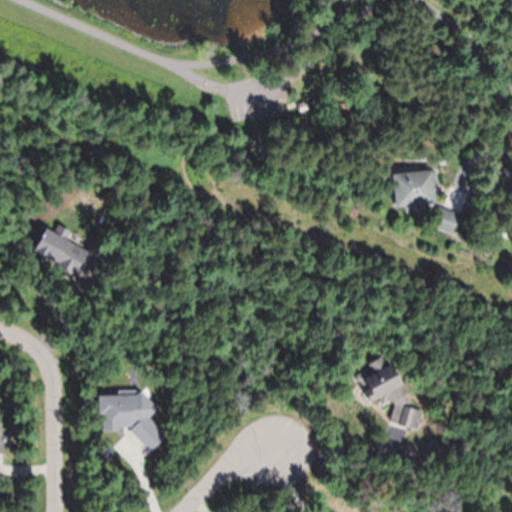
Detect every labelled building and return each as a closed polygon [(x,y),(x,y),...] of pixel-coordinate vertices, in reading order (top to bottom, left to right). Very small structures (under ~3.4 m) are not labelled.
[(296,104),(304,101),(307,108),(299,112),(296,104)] [(436,201),(427,196),(425,200),(412,193),(420,178),(426,181),(430,173),(446,182),(436,201)] [(443,207),(450,210),(458,213),(460,214),(453,233),(431,224),(438,205),(443,207)] [(88,254),(63,240),(68,232),(58,226),(53,234),(44,229),(30,253),(74,278),(88,254)] [(417,431),(422,412),(403,407),(409,388),(391,383),(396,368),(382,364),(382,363),(370,360),(366,374),(363,373),(356,395),(394,405),(389,423),(417,431)]
